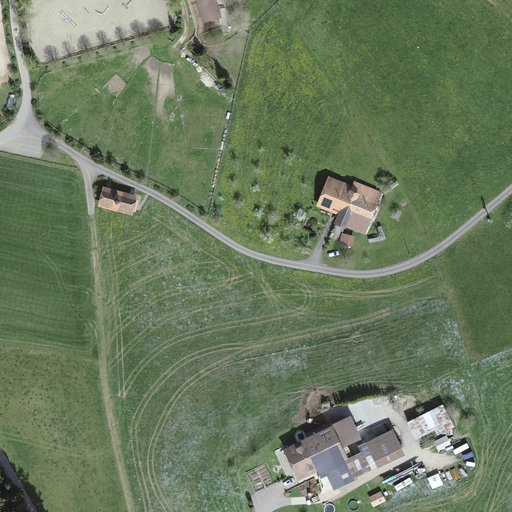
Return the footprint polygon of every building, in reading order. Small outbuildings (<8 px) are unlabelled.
[(212,0),(199,0),(205,20),(218,16),(217,14),(220,13),(217,4),(215,5),(212,0)] [(352,188),(331,180),(323,202),(343,210),(338,223),(337,222),(329,237),(341,238),(342,235),(344,225),(363,233),(379,193),(354,182),(352,188)] [(102,199),(100,204),(130,212),(131,209),(132,209),(134,201),(133,200),(134,197),(104,189),(103,194),(102,194),(100,199),(102,199)] [(340,242),(348,244),(350,237),(342,235),(341,238),(340,242)] [(407,413),(418,435),(454,418),(443,396),(407,413)] [(362,452),(346,460),(330,426),(287,448),(299,472),(315,464),(320,475),(327,471),(336,486),(354,476),(370,468),(362,452)] [(434,436),(438,448),(452,444),(448,432),(434,436)] [(370,444),(378,459),(398,449),(391,434),(370,444)] [(428,476),(434,488),(444,483),(439,471),(428,476)] [(385,493),(372,497),(374,503),(386,499),(385,493)]
